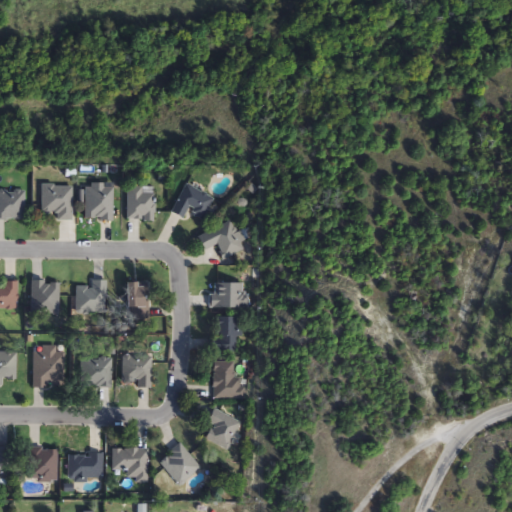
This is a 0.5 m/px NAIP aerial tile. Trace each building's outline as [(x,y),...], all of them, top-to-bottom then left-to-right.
[(205,222),(188,214),(185,220),(172,214),(186,185),(216,200),(205,222)] [(40,186),(73,186),(73,221),(56,221),(56,216),(40,216),(40,186)] [(84,221),(84,186),(114,186),(114,221),(84,221)] [(127,222),(127,188),(157,188),(157,222),(127,222)] [(0,192),(26,192),(26,221),(0,221),(0,192)] [(246,251),(224,261),(218,248),(204,254),(197,239),(233,222),(246,251)] [(0,311),(0,284),(18,284),(18,311),(0,311)] [(121,284),(149,284),(149,311),(121,311),(121,284)] [(208,309),(208,284),(247,284),(247,294),(255,294),(255,309),(208,309)] [(29,285),(52,285),(52,312),(29,312),(29,285)] [(75,286),(104,286),(104,313),(75,313),(75,286)] [(211,354),(211,318),(243,318),(243,354),(211,354)] [(52,355),(54,389),(33,390),(31,356),(52,355)] [(121,388),(121,358),(152,358),(152,388),(121,388)] [(113,360),(113,384),(78,384),(78,360),(113,360)] [(252,401),(212,400),(212,363),(239,364),(238,378),(245,378),(245,388),(252,388),(252,401)] [(210,426),(204,424),(212,409),(242,424),(229,452),(203,440),(210,426)] [(183,488),(159,464),(178,445),(202,469),(183,488)] [(27,448),(60,448),(59,482),(27,481),(27,448)] [(112,449),(150,450),(150,482),(130,481),(130,473),(111,473),(112,449)] [(68,454),(105,454),(105,479),(68,479),(68,454)] [(12,488),(0,486),(0,457),(14,458),(12,488)]
